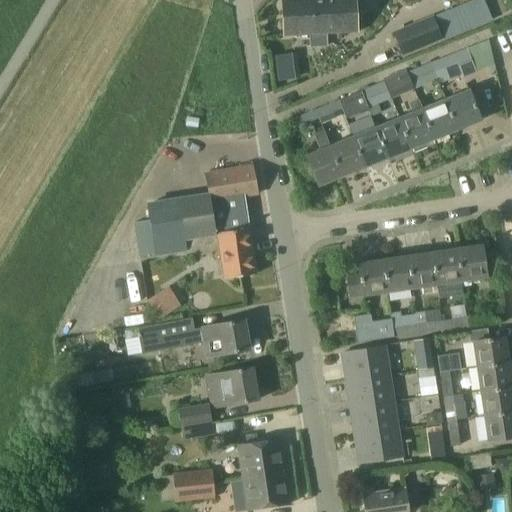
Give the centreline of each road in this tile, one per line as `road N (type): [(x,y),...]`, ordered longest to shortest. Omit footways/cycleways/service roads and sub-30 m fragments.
road 1 (residential): [(328,511),(282,232)]
road 2 (residential): [(282,232),(243,0)]
road 3 (residential): [(282,232),(511,196)]
